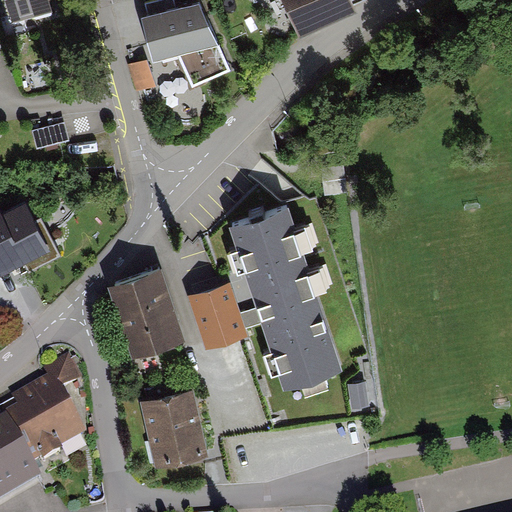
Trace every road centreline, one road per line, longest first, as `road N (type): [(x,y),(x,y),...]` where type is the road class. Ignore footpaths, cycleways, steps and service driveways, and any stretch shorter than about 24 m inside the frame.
road 1 (residential): [(382,0),(321,40),(171,190)]
road 2 (residential): [(72,304),(92,347),(118,511)]
road 3 (residential): [(171,190),(144,153),(101,0)]
road 4 (residential): [(171,190),(72,304)]
